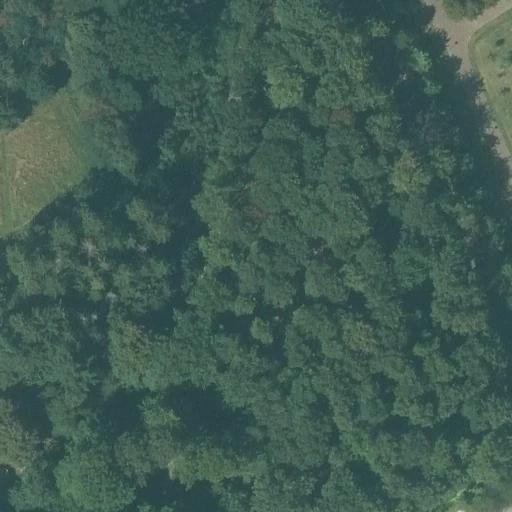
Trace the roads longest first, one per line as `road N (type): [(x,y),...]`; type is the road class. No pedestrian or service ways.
road 1 (track): [(0,505),(207,388),(256,389),(388,430),(456,434),(511,425)]
road 2 (secondary): [(511,372),(333,0)]
road 3 (unknown): [(229,0),(175,404)]
